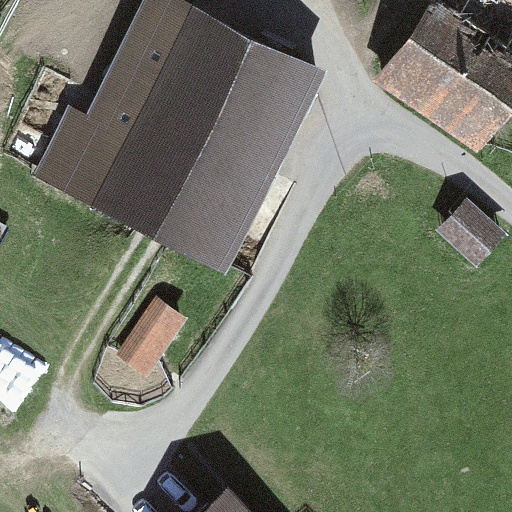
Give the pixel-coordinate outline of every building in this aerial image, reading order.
[(209,0),(126,0),(46,146),(218,241),(318,60),(209,0)] [(511,0),(418,0),(389,50),(488,110),(511,69),(511,0)] [(468,210),(441,241),(483,277),(510,246),(468,210)] [(156,311),(129,378),(158,390),(186,323),(156,311)] [(281,511),(245,465),(184,511),(281,511)]
